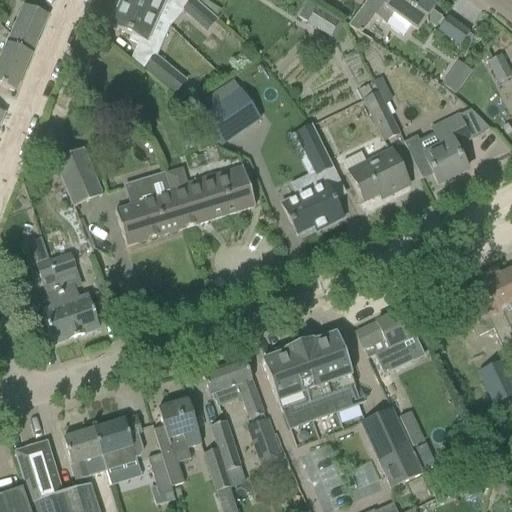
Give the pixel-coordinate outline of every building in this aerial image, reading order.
[(121,2),(120,4),(156,21),(163,7),(171,11),(175,1),(171,0),(117,0),(117,1),(121,2)] [(368,0),(366,4),(349,28),(359,35),(372,18),(385,27),(393,15),(417,33),(434,10),(420,0),(368,0)] [(182,13),(205,33),(216,21),(193,1),(182,13)] [(156,21),(120,4),(119,7),(115,5),(110,17),(113,19),(109,28),(130,37),(128,42),(152,53),(158,40),(150,34),(156,21)] [(23,7),(10,37),(21,42),(17,51),(30,57),(47,17),(28,9),(23,7)] [(306,25),(330,39),(339,24),(316,10),(306,25)] [(438,32),(459,47),(468,35),(447,19),(438,32)] [(21,42),(10,37),(0,61),(0,87),(14,94),(30,57),(17,51),(21,42)] [(79,46),(74,59),(86,64),(91,52),(79,46)] [(500,58),(487,65),(492,75),(505,68),(500,58)] [(143,73),(173,96),(184,83),(155,59),(143,73)] [(458,68),(442,89),(453,98),(469,76),(458,68)] [(372,85),(358,92),(363,102),(377,95),(372,85)] [(385,91),(377,95),(380,100),(383,106),(390,103),(385,91)] [(200,119),(219,148),(258,121),(239,92),(200,119)] [(377,95),(363,102),(383,143),(397,135),(383,106),(380,100),(377,95)] [(414,140),(403,145),(420,181),(431,176),(437,187),(466,173),(454,149),(468,142),(489,131),(471,111),(457,118),(431,130),(434,135),(416,144),(414,140)] [(296,199),(281,207),(296,238),(313,230),(315,234),(323,230),(342,221),(333,203),(323,182),(335,176),(319,142),(312,128),(295,136),(302,150),(314,174),(289,187),(296,199)] [(68,157),(58,131),(43,137),(72,209),(101,198),(82,151),(68,157)] [(347,174),(354,187),(363,205),(388,192),(390,197),(408,188),(399,170),(390,152),(347,174)] [(163,175),(165,180),(170,196),(181,232),(254,209),(241,169),(186,186),(181,169),(163,175)] [(170,196),(165,180),(149,185),(154,201),(114,213),(125,249),(181,232),(170,196)] [(40,240),(28,244),(36,268),(48,263),(40,240)] [(49,263),(48,263),(75,339),(97,332),(86,299),(77,302),(73,290),(79,288),(69,256),(49,263)] [(48,263),(36,268),(46,299),(45,299),(49,311),(41,314),(52,347),(75,339),(48,263)] [(511,271),(496,279),(493,273),(481,279),(484,285),(461,295),(470,313),(463,316),(475,340),(493,332),(503,354),(511,351),(509,346),(511,344),(511,271)] [(402,312),(354,335),(363,353),(367,362),(374,358),(383,377),(407,365),(411,363),(402,345),(415,338),(411,330),(402,312)] [(284,355),(260,364),(275,405),(277,404),(281,415),(288,434),(360,407),(354,389),(350,378),(350,377),(335,336),(312,345),(310,342),(304,344),(305,346),(303,350),(294,353),(290,352),(289,349),(283,352),(284,355)] [(261,416),(250,384),(251,383),(243,362),(200,377),(208,398),(237,388),(249,420),(261,416)] [(511,391),(500,366),(478,376),(493,408),(511,398),(511,391)] [(200,447),(192,422),(186,403),(157,412),(162,429),(152,432),(164,470),(190,462),(187,451),(200,447)] [(391,411),(359,425),(390,491),(421,476),(391,411)] [(99,430),(93,431),(102,458),(101,458),(105,474),(110,472),(115,471),(123,468),(128,467),(133,465),(136,465),(136,462),(135,459),(136,459),(138,458),(142,452),(137,437),(141,435),(136,419),(130,420),(113,426),(102,429),(99,430)] [(260,468),(261,470),(282,462),(267,422),(244,429),(258,468),(260,468)] [(208,430),(215,453),(217,452),(224,475),(239,470),(225,424),(208,430)] [(93,431),(62,441),(75,483),(105,474),(101,458),(102,458),(93,431)] [(66,511),(62,495),(53,464),(51,465),(45,446),(16,455),(16,456),(14,456),(29,506),(33,505),(35,511),(66,511)] [(224,475),(217,452),(215,453),(203,456),(215,495),(228,491),(224,475)] [(147,461),(159,499),(172,495),(160,457),(147,461)] [(499,484),(493,490),(499,496),(505,490),(499,484)] [(97,511),(89,487),(62,495),(66,511),(97,511)] [(21,490),(0,497),(0,511),(28,511),(27,509),(21,490)]
